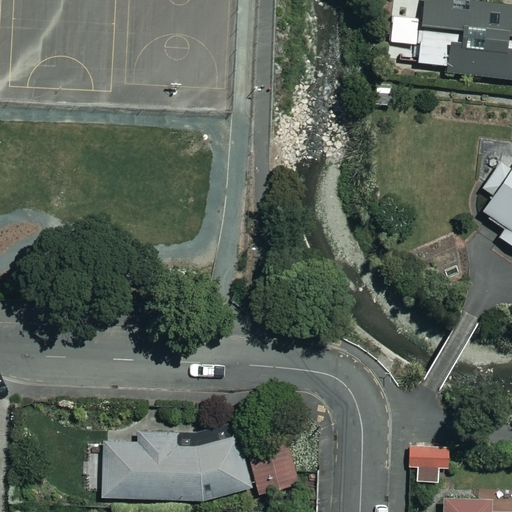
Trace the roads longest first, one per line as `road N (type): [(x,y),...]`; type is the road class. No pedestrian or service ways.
road 1 (residential): [(0,354),(258,364),(336,380)]
road 2 (residential): [(360,511),(362,419),(336,380)]
